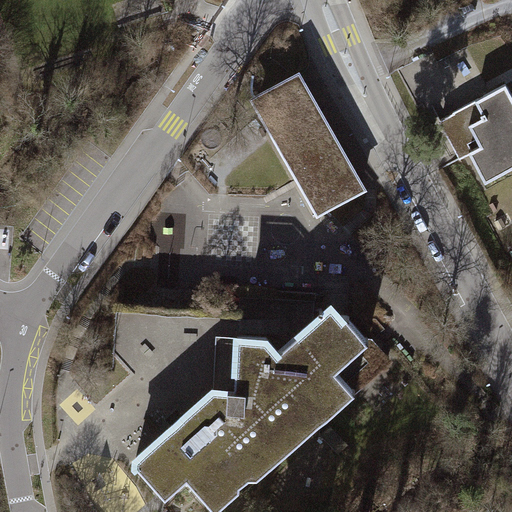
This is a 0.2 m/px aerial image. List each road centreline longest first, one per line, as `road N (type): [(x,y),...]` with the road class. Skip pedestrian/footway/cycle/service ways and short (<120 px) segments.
road 1 (residential): [(325,0),(511,355)]
road 2 (residential): [(28,328),(54,277),(257,0)]
road 3 (residential): [(31,511),(17,439),(28,328)]
road 4 (unknown): [(381,71),(506,3)]
